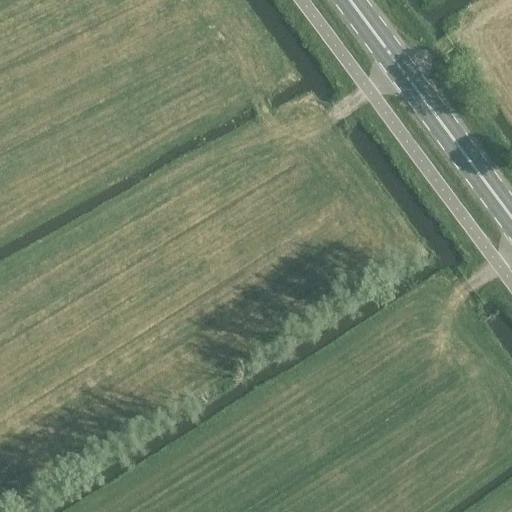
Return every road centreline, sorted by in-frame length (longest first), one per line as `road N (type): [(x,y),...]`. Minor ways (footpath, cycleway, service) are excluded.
road 1 (primary): [(511,217),(348,0)]
road 2 (track): [(324,123),(472,27)]
